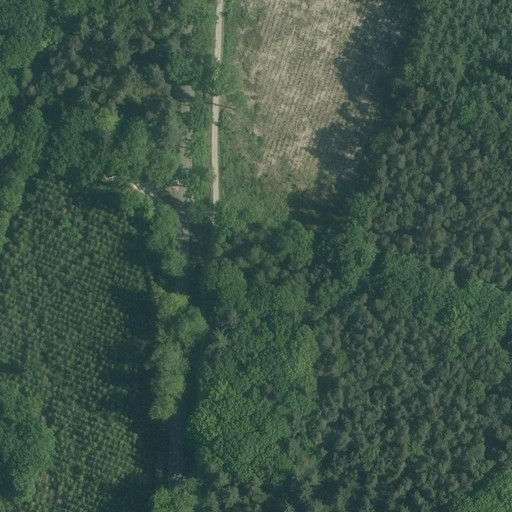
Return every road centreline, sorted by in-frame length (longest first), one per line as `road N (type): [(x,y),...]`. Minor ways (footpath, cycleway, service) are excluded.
road 1 (unclassified): [(511,335),(188,205)]
road 2 (tertiary): [(175,511),(188,205)]
road 3 (unclassified): [(189,180),(147,188),(0,129)]
road 4 (tertiary): [(189,180),(196,0)]
